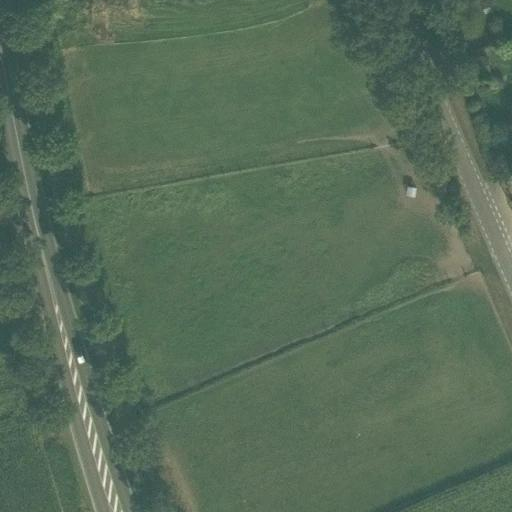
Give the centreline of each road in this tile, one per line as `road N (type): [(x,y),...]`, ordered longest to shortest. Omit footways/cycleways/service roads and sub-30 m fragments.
road 1 (primary): [(115,511),(37,237),(0,47)]
road 2 (residential): [(511,282),(388,0)]
